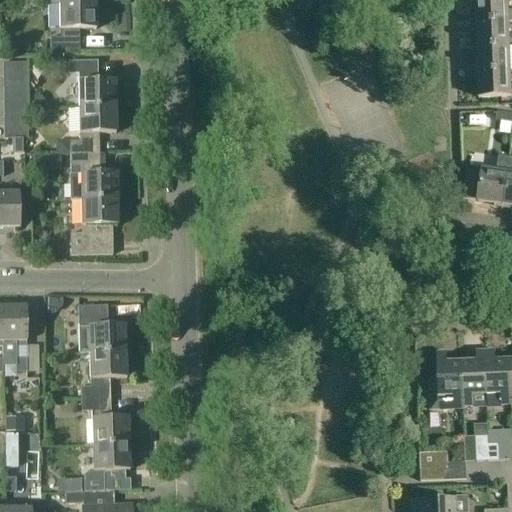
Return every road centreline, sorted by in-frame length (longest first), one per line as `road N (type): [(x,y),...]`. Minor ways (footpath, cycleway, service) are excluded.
road 1 (residential): [(183,282),(168,0)]
road 2 (residential): [(191,511),(183,282)]
road 3 (residential): [(183,282),(0,279)]
